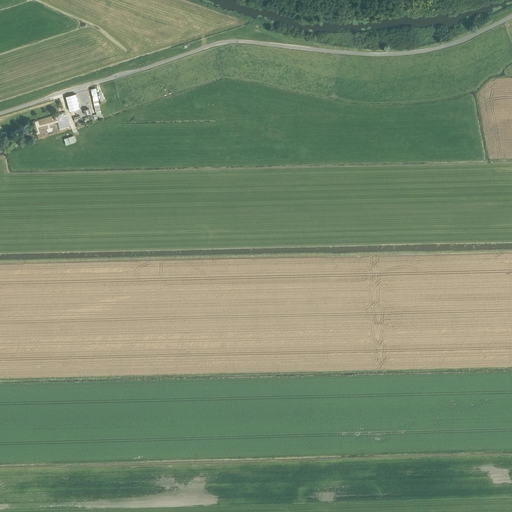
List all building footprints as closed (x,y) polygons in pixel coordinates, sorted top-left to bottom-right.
[(96,88),(91,89),(96,113),(93,114),(95,119),(96,119),(97,120),(98,120),(101,119),(104,118),(103,118),(102,114),(101,111),(102,111),(100,104),(103,104),(102,102),(103,102),(102,99),(101,99),(100,98),(99,98),(96,88)] [(76,94),(66,97),(70,111),(80,109),(76,94)] [(89,108),(79,112),(81,116),(86,115),(86,116),(91,114),(89,108)] [(79,112),(73,114),(76,122),(82,119),(81,116),(79,112)] [(85,119),(77,122),(79,127),(80,127),(85,125),(84,123),(90,121),(89,117),(84,118),(85,119)] [(66,144),(75,142),(74,136),(64,138),(66,144)]
